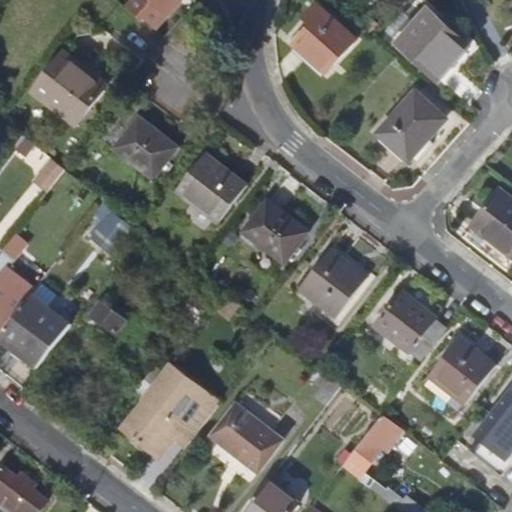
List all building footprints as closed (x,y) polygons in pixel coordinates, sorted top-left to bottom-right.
[(134,0),(130,4),(165,36),(175,25),(180,19),(167,7),(173,0),(134,0)] [(204,30),(217,15),(203,3),(190,17),(204,30)] [(314,26),(297,45),(329,74),(358,40),(318,5),(306,18),(314,26)] [(427,7),(399,41),(440,76),(469,43),(427,7)] [(60,54),(33,90),(75,123),(106,83),(82,65),(78,68),(60,54)] [(417,92),(381,133),(411,158),(447,117),(417,92)] [(138,116),(113,148),(153,178),(177,147),(138,116)] [(35,144),(27,137),(17,149),(26,155),(35,144)] [(207,151),(177,188),(217,220),(247,183),(207,151)] [(67,168),(61,163),(54,158),(44,172),(56,181),(67,168)] [(56,181),(44,172),(37,179),(50,189),(56,181)] [(511,196),(500,186),(472,221),(511,252),(511,196)] [(267,201),(243,232),(283,264),(307,232),(267,201)] [(113,213),(94,239),(111,253),(131,227),(113,213)] [(0,279),(19,256),(5,246),(0,253),(0,279)] [(330,249),(300,287),(335,315),(366,278),(330,249)] [(73,324),(33,293),(15,316),(0,334),(0,335),(40,367),(73,324)] [(402,360),(414,369),(421,359),(445,329),(432,319),(434,317),(402,293),(375,327),(408,352),(402,360)] [(93,315),(118,335),(128,322),(103,303),(93,315)] [(0,334),(15,316),(0,304),(0,334)] [(457,336),(428,374),(465,402),(494,363),(457,336)] [(224,401),(171,361),(143,400),(145,401),(124,430),(155,454),(170,434),(177,440),(188,448),(224,401)] [(317,398),(329,407),(347,385),(324,367),(314,381),(324,389),(317,398)] [(511,395),(474,445),(505,471),(511,462),(511,395)] [(238,403),(212,436),(261,474),(287,441),(238,403)] [(392,448),(406,431),(386,415),(345,467),(401,510),(409,501),(390,486),(388,488),(366,471),(387,444),(392,448)] [(162,459),(177,440),(170,434),(155,454),(162,459)] [(39,511),(48,501),(4,468),(0,473),(0,509),(3,511),(39,511)] [(295,511),(304,501),(274,478),(249,510),(251,511),(295,511)]
